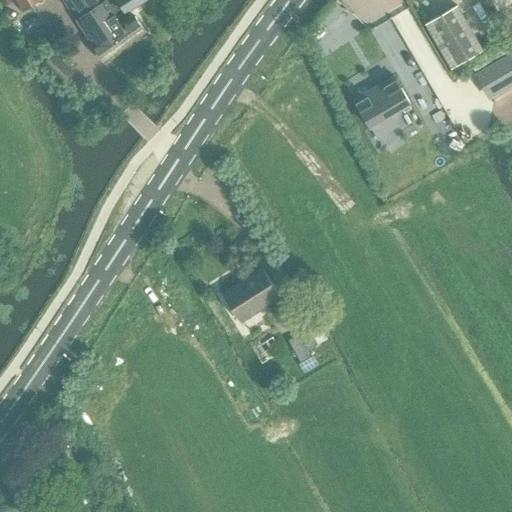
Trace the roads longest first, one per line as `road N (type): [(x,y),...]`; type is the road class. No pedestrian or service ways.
road 1 (primary): [(0,422),(290,0)]
road 2 (track): [(225,88),(262,107),(341,198)]
